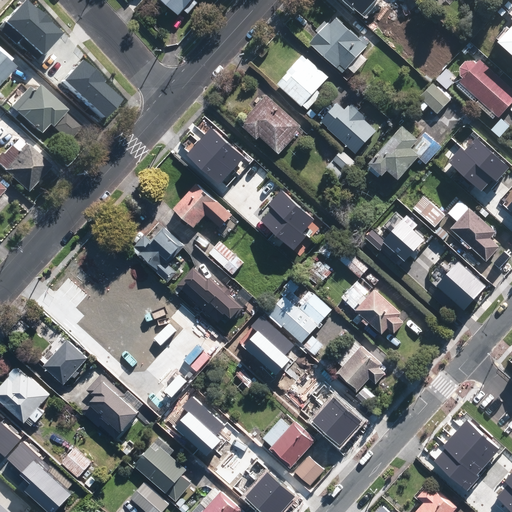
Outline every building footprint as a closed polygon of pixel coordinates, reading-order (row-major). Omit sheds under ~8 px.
[(23,0),(0,26),(0,27),(39,61),(64,33),(25,0),(23,0)] [(164,0),(180,15),(185,10),(190,14),(200,3),(197,0),(164,0)] [(387,7),(393,0),(348,0),(349,0),(373,23),(375,21),(382,28),(395,14),(387,7)] [(446,26),(429,12),(421,22),(438,36),(446,26)] [(370,41),(363,35),(361,37),(338,17),(332,23),(327,19),(317,30),(320,33),(312,42),(345,72),(369,45),(367,44),(370,41)] [(511,30),(502,41),(511,49),(511,30)] [(0,82),(14,67),(0,54),(0,82)] [(308,59),(302,54),(288,70),(290,73),(280,83),(308,109),(335,80),(310,57),(308,59)] [(500,117),(511,103),(511,85),(482,58),(478,62),(474,60),(466,60),(461,66),(460,75),(463,78),(460,81),(500,117)] [(65,80),(106,118),(123,100),(105,83),(107,81),(84,60),(65,80)] [(454,98),(435,79),(414,100),(423,109),(429,103),(439,113),(454,98)] [(74,118),(37,84),(31,91),(26,86),(10,104),(44,134),(51,126),(59,134),(74,118)] [(297,134),(296,133),(303,125),(269,93),(242,123),(258,138),(261,135),(280,153),(297,134)] [(377,130),(365,120),(368,117),(351,101),(346,107),(339,102),(323,120),(358,152),(377,130)] [(510,126),(501,118),(492,129),(500,137),(510,126)] [(421,154),(412,146),(419,139),(404,125),(371,161),(385,174),(390,169),(400,178),(421,154)] [(245,157),(212,128),(187,157),(220,185),(245,157)] [(454,164),(488,194),(511,165),(511,164),(478,136),(454,164)] [(50,165),(25,143),(24,144),(17,138),(12,144),(11,144),(3,153),(0,151),(0,165),(3,168),(1,170),(26,192),(50,165)] [(358,161),(343,148),(328,167),(343,179),(358,161)] [(322,167),(314,167),(312,182),(320,183),(322,167)] [(222,227),(235,213),(199,181),(175,208),(197,227),(208,214),(222,227)] [(313,220),(281,191),(269,205),(273,208),(261,221),(294,250),(306,236),(302,233),(313,220)] [(447,214),(424,195),(414,207),(437,226),(447,214)] [(501,245),(491,236),(497,230),(463,199),(450,212),(457,219),(450,227),(487,260),(501,245)] [(407,217),(384,241),(404,261),(424,240),(413,230),(417,226),(407,217)] [(162,219),(134,247),(169,281),(188,263),(180,255),(189,246),(162,219)] [(441,242),(427,229),(420,236),(434,249),(441,242)] [(245,261),(222,240),(210,254),(233,274),(245,261)] [(334,251),(324,242),(317,249),(328,258),(334,251)] [(331,271),(319,259),(306,274),(318,285),(331,271)] [(246,307),(231,294),(234,290),(227,284),(224,287),(197,263),(179,283),(221,321),(228,312),(235,319),(246,307)] [(484,287),(458,263),(437,285),(463,309),(484,287)] [(149,297),(146,295),(157,283),(136,264),(112,291),(132,310),(141,300),(144,303),(149,297)] [(283,293),(286,295),(270,311),(272,313),(270,315),(283,326),(285,324),(303,342),(334,309),(316,291),(314,293),(311,290),(302,299),(295,292),(301,286),(295,281),(283,293)] [(403,311),(376,287),(356,309),(383,333),(389,326),(396,332),(406,321),(399,315),(403,311)] [(99,348),(123,322),(104,304),(80,331),(99,348)] [(258,331),(244,347),(277,375),(290,360),(285,356),(294,345),(261,316),(252,326),(258,331)] [(165,329),(152,317),(143,328),(156,340),(165,329)] [(324,345),(314,335),(304,345),(315,355),(324,345)] [(362,344),(355,338),(337,359),(344,365),(362,344)] [(65,341),(43,366),(63,384),(85,360),(65,341)] [(380,366),(383,363),(362,344),(344,365),(337,373),(358,391),(371,377),(377,383),(387,372),(380,366)] [(335,365),(325,355),(320,360),(329,370),(335,365)] [(138,373),(125,361),(116,370),(130,382),(138,373)] [(46,411),(41,407),(52,394),(19,366),(0,387),(0,398),(28,422),(29,420),(34,425),(46,411)] [(129,389),(126,392),(104,372),(80,399),(120,435),(142,410),(139,408),(144,403),(129,389)] [(377,396),(366,385),(357,394),(368,405),(377,396)] [(188,413),(175,427),(207,456),(222,441),(216,436),(224,427),(192,397),(182,408),(188,413)] [(334,397),(313,420),(340,445),(361,421),(334,397)] [(292,424),(283,416),(265,437),(274,445),(292,424)] [(435,458),(470,488),(505,448),(471,418),(435,458)] [(292,467),(318,438),(297,419),(292,424),(274,445),(271,448),(292,467)] [(38,456),(0,421),(0,451),(34,482),(26,492),(48,511),(55,511),(71,495),(33,461),(38,456)] [(161,436),(157,441),(136,463),(176,500),(197,477),(172,454),(176,450),(161,436)] [(92,462),(76,446),(62,460),(79,476),(92,462)] [(325,469),(311,455),(295,471),(310,485),(325,469)] [(268,473),(246,496),(263,511),(280,511),(294,498),(268,473)] [(511,477),(506,485),(507,486),(497,497),(511,510),(511,477)] [(452,511),(459,506),(432,480),(418,495),(425,502),(415,511),(452,511)] [(162,511),(170,503),(145,481),(132,497),(149,511),(162,511)] [(238,511),(244,506),(224,488),(220,492),(215,487),(192,511),(238,511)] [(0,511),(12,511),(0,501),(0,511)]
